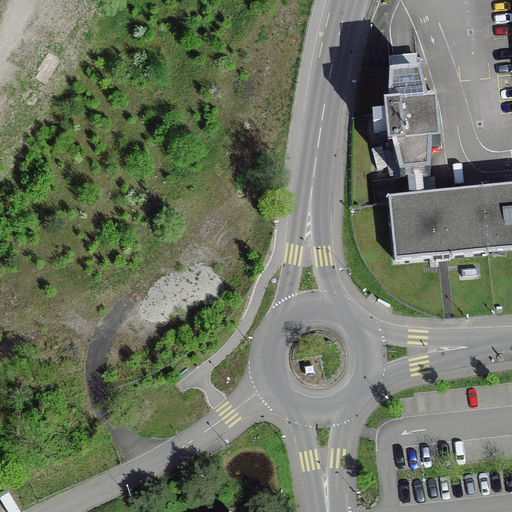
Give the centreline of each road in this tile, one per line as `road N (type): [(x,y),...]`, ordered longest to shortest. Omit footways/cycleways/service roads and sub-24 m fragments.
road 1 (residential): [(311,306),(320,106),(348,0)]
road 2 (residential): [(55,511),(172,454),(272,381)]
road 3 (residential): [(370,353),(511,343)]
